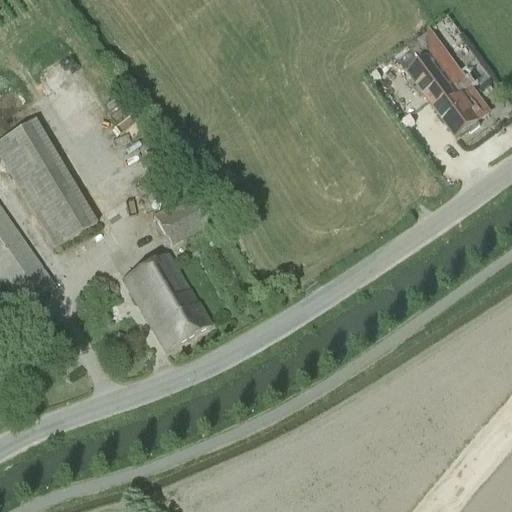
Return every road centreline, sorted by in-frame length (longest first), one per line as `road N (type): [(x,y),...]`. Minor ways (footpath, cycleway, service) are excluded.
road 1 (tertiary): [(0,452),(49,426),(206,371),(332,296),(511,169)]
road 2 (track): [(112,405),(81,346),(0,334)]
